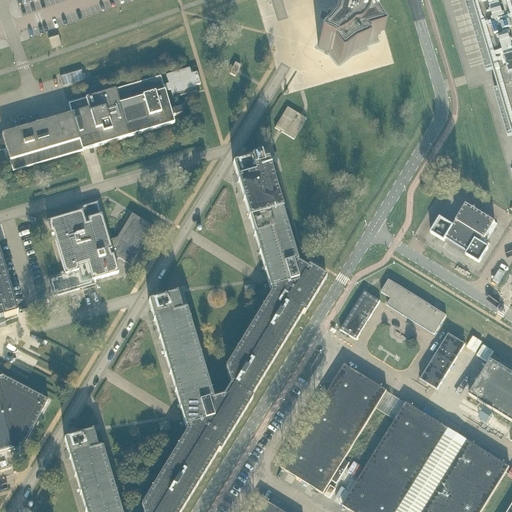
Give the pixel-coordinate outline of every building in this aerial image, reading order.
[(511,0),(472,0),(474,4),(476,3),(477,7),(475,8),(511,133),(511,0)] [(336,22),(335,26),(333,32),(323,43),(321,43),(319,45),(318,46),(318,47),(318,48),(319,49),(320,49),(330,54),(339,65),(352,56),(366,49),(363,45),(378,41),(369,27),(365,12),(349,16),(342,13),(340,12),(341,12),(341,11),(340,11),(340,10),(339,11),(337,13),(336,22)] [(59,36),(49,39),(52,49),(62,46),(59,36)] [(238,72),(239,70),(241,66),(236,64),(230,74),(236,77),(237,73),(238,72)] [(2,135),(3,136),(6,149),(6,150),(7,153),(11,165),(13,172),(83,151),(83,152),(83,150),(94,147),(94,149),(95,148),(124,139),(134,137),(175,124),(173,120),(173,118),(175,117),(183,115),(181,109),(171,112),(170,110),(165,92),(168,91),(171,90),(173,99),(197,92),(195,86),(201,85),(197,73),(191,75),(190,69),(166,76),(169,84),(166,85),(163,86),(161,77),(69,105),(72,115),(70,115),(68,116),(2,135)] [(61,77),(63,87),(85,81),(82,71),(61,77)] [(280,132),(294,140),(307,119),(302,116),(288,108),(275,129),(280,132)] [(270,290),(272,294),(303,285),(297,263),(298,263),(298,262),(297,262),(292,245),(293,245),(285,217),(284,214),(283,211),(281,205),(277,191),(276,191),(271,174),(272,174),(272,173),(270,173),(267,174),(262,156),(260,156),(261,157),(233,165),(236,174),(237,174),(239,174),(241,181),(239,182),(240,182),(238,183),(239,183),(245,200),(244,201),(245,201),(250,218),(249,218),(249,219),(250,219),(255,236),(254,236),(254,237),(255,237),(260,254),(260,255),(261,254),(264,267),(266,272),(265,272),(265,273),(266,272),(266,273),(268,272),(269,276),(270,280),(269,280),(269,281),(268,281),(270,290)] [(81,213),(48,223),(52,236),(54,236),(54,237),(55,240),(55,242),(65,275),(53,279),(51,279),(48,280),(54,298),(81,289),(95,285),(94,281),(119,274),(115,261),(120,260),(131,266),(154,228),(132,215),(117,239),(111,241),(109,242),(98,203),(80,208),(81,213)] [(454,226),(454,227),(453,227),(440,219),(431,234),(436,237),(444,242),(446,239),(468,252),(466,255),(474,260),(479,263),(488,249),(482,244),(485,240),(495,223),(466,205),(456,222),(454,226)] [(18,313),(2,260),(1,261),(0,256),(0,319),(0,320),(4,319),(17,315),(18,315),(18,313)] [(182,511),(219,452),(220,453),(253,399),(252,398),(303,314),(305,315),(327,278),(309,268),(308,270),(305,268),(297,263),(303,285),(272,294),(271,295),(226,369),(231,386),(223,398),(214,401),(220,423),(187,432),(142,507),(143,511),(182,511)] [(392,299),(388,306),(435,336),(442,324),(447,317),(389,281),(382,293),(389,298),(392,299)] [(255,294),(254,286),(244,287),(245,295),(255,294)] [(381,302),(365,292),(341,331),(357,341),(370,320),(381,302)] [(186,428),(187,432),(220,423),(214,401),(213,400),(213,401),(207,383),(208,383),(200,355),(199,352),(192,329),(191,329),(186,312),(187,312),(187,311),(186,312),(186,311),(184,311),(183,312),(177,294),(176,294),(176,295),(149,303),(152,312),(153,312),(155,312),(156,316),(157,319),(155,320),(154,321),(155,321),(160,338),(159,339),(160,339),(166,356),(165,357),(166,357),(171,374),(170,374),(170,375),(171,375),(176,392),(175,392),(175,393),(176,392),(181,407),(181,410),(180,410),(181,411),(182,410),(182,411),(184,410),(185,414),(186,418),(184,418),(184,419),(183,419),(186,428)] [(421,381),(429,385),(438,391),(466,345),(449,335),(421,381)] [(494,352),(484,346),(477,357),(487,363),(494,352)] [(511,373),(492,361),(470,396),(511,421),(511,373)] [(292,475),(303,482),(367,379),(346,366),(282,469),(292,475)] [(0,472),(11,469),(22,450),(21,448),(24,447),(48,401),(3,376),(0,377),(0,376),(0,472)] [(367,379),(303,482),(312,488),(324,495),(345,460),(376,410),(387,393),(388,392),(367,379)] [(387,393),(376,410),(396,422),(406,405),(387,393)] [(351,511),(368,511),(428,417),(407,404),(406,405),(396,422),(356,486),(351,494),(345,503),(343,507),(351,511)] [(428,417),(368,511),(398,511),(449,430),(428,417)] [(160,432),(171,430),(169,422),(159,424),(160,432)] [(398,511),(424,511),(468,442),(449,430),(398,511)] [(121,511),(116,493),(115,490),(108,467),(107,467),(102,450),(103,450),(103,449),(101,450),(101,449),(100,450),(98,450),(93,432),(92,432),(92,433),(64,441),(67,450),(68,450),(69,451),(70,450),(71,453),(73,458),(71,458),(71,459),(70,459),(70,460),(71,459),(76,477),(75,477),(76,477),(81,494),(80,495),(81,495),(86,511),(121,511)] [(453,511),(489,455),(468,442),(424,511),(453,511)] [(489,455),(453,511),(482,511),(506,475),(510,468),(489,455)] [(337,490),(331,487),(325,496),(331,500),(331,499),(337,490)] [(255,511),(283,511),(273,506),(263,499),(255,511)]
